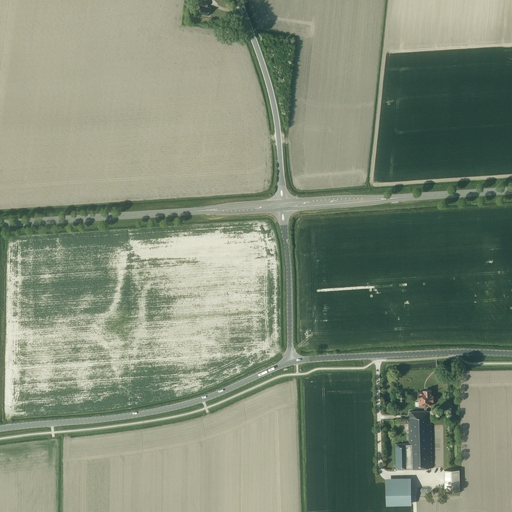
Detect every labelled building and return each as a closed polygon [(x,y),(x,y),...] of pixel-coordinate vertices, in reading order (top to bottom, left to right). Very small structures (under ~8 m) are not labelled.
[(208,1),(201,0),(198,0),(198,6),(200,7),(198,14),(208,16),(210,8),(207,8),(208,1)] [(426,411),(426,407),(428,407),(428,406),(430,406),(430,402),(432,402),(432,396),(431,396),(431,390),(422,390),(422,392),(417,392),(417,402),(418,402),(418,406),(423,406),(423,407),(425,407),(425,411),(409,412),(409,418),(408,418),(409,443),(410,468),(410,469),(432,468),(431,417),(430,417),(429,411),(426,411)] [(410,468),(409,443),(394,443),(395,469),(410,468)] [(445,490),(460,489),(459,469),(444,470),(445,490)] [(410,483),(385,484),(386,504),(411,503),(410,483)]
